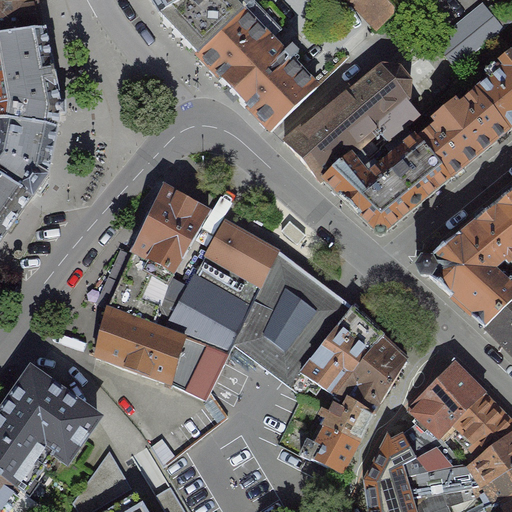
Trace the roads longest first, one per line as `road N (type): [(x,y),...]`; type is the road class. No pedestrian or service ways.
road 1 (residential): [(196,126),(172,138),(0,345)]
road 2 (residential): [(196,126),(225,130),(379,271)]
road 3 (residential): [(379,271),(511,392)]
road 4 (residential): [(511,165),(379,271)]
road 5 (residential): [(103,0),(196,126)]
